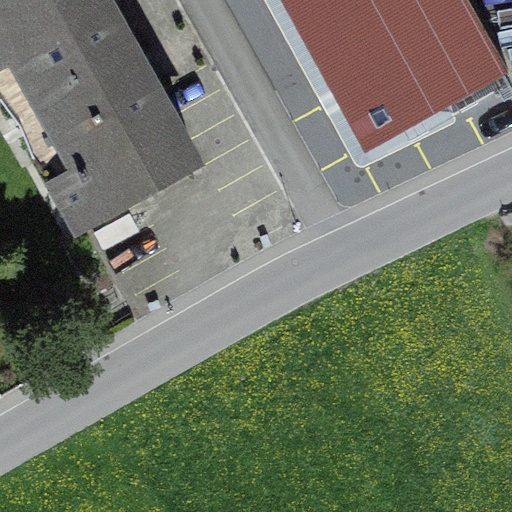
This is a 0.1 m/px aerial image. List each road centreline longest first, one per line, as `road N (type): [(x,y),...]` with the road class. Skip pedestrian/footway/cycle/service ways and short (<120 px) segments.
road 1 (unclassified): [(511,174),(0,442)]
road 2 (track): [(343,256),(215,0)]
